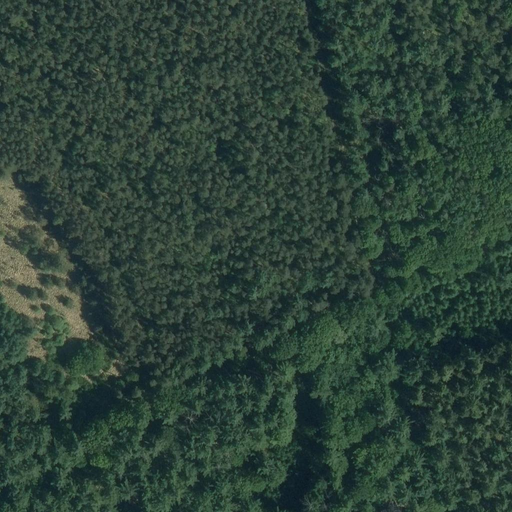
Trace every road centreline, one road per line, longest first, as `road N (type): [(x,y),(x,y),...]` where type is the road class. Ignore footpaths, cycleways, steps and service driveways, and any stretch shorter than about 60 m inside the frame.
road 1 (track): [(0,463),(376,285)]
road 2 (track): [(376,285),(306,0)]
road 3 (track): [(376,285),(511,232)]
